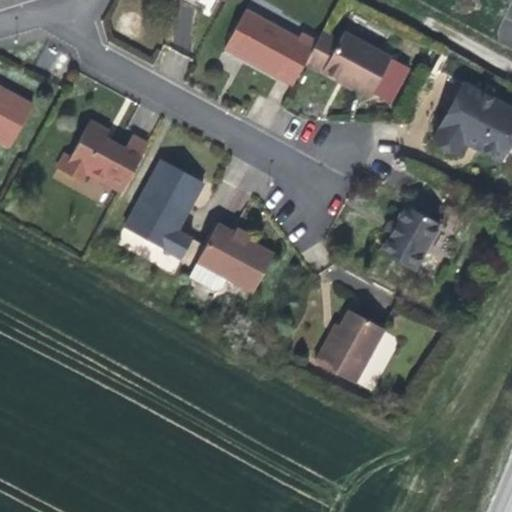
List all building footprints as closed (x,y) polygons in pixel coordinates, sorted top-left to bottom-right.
[(240,57),(293,85),(304,64),(316,41),(301,32),(299,38),(246,8),(224,48),(240,57)] [(339,39),(323,30),(316,41),(304,64),(321,73),(323,71),(341,81),(369,97),(390,56),(344,31),(339,39)] [(511,108),(463,83),(432,140),(457,153),(464,141),(477,148),(499,159),(511,135),(511,108)] [(0,92),(0,140),(10,146),(32,104),(6,90),(4,95),(0,92)] [(121,192),(147,143),(132,133),(124,149),(113,142),(105,137),(109,130),(89,120),(69,157),(64,154),(56,167),(82,181),(86,173),(121,192)] [(146,186),(124,227),(182,259),(192,239),(176,230),(203,182),(160,159),(146,186)] [(414,271),(439,224),(405,205),(396,221),(388,222),(384,228),(386,234),(388,235),(379,251),(414,271)] [(448,208),(439,224),(444,226),(453,211),(448,208)] [(252,242),(217,223),(189,276),(213,290),(221,287),(226,277),(252,292),(274,253),(252,242)] [(348,310),(339,326),(325,351),(321,348),(314,361),(355,383),(383,329),(348,310)] [(325,351),(339,326),(335,324),(330,333),(321,348),(325,351)]
